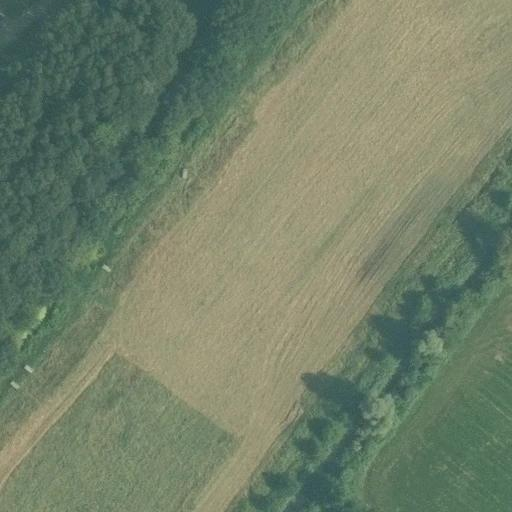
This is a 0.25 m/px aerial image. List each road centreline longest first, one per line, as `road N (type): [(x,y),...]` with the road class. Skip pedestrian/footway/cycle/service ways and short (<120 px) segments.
road 1 (track): [(511,139),(232,511)]
road 2 (track): [(86,0),(196,70),(0,321)]
